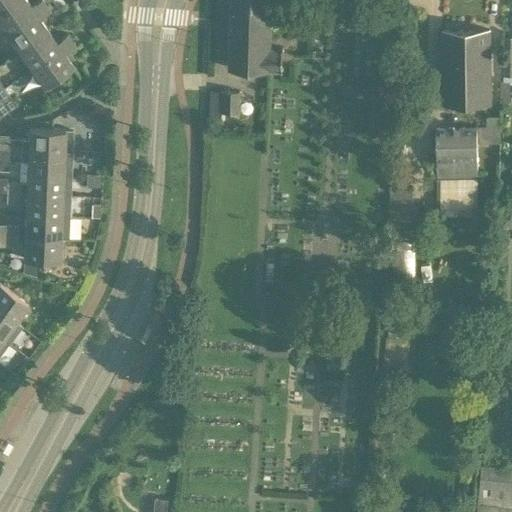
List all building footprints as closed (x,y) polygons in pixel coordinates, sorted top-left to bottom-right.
[(34,0),(29,4),(26,0),(9,0),(0,7),(0,24),(4,31),(43,2),(41,0),(34,0)] [(268,47),(270,18),(270,0),(231,0),(229,67),(268,68),(282,69),(283,48),(268,47)] [(48,8),(43,2),(4,31),(17,48),(45,27),(37,16),(48,8)] [(54,39),(45,27),(17,48),(29,66),(68,37),(64,32),(54,39)] [(457,83),(457,103),(489,103),(489,29),(468,30),(469,59),(476,58),(476,63),(474,63),(474,70),(464,70),(464,83),(457,83)] [(443,103),(457,103),(457,83),(464,83),(464,70),(474,70),(474,63),(476,63),(476,58),(469,59),(468,30),(442,30),(443,103)] [(511,75),(511,35),(503,36),(502,75),(511,75)] [(73,43),(68,37),(29,66),(42,84),(71,63),(62,51),(73,43)] [(239,113),(240,91),(209,91),(208,121),(222,121),(222,112),(239,113)] [(455,128),(456,171),(477,170),(476,142),(491,141),(490,125),(475,125),(475,123),(456,124),(455,128)] [(436,172),(456,171),(455,128),(456,124),(433,125),(436,172)] [(8,137),(7,148),(71,151),(72,128),(28,126),(28,138),(8,137)] [(70,172),(71,151),(7,148),(7,158),(27,159),(26,170),(70,172)] [(69,194),(70,172),(26,170),(26,182),(6,181),(5,191),(18,192),(25,192),(69,194)] [(437,214),(454,214),(456,177),(436,178),(437,214)] [(456,177),(454,214),(470,214),(476,177),(456,177)] [(389,220),(413,219),(412,189),(390,188),(389,220)] [(18,192),(5,191),(5,202),(18,202),(18,192)] [(69,194),(25,192),(24,213),(68,215),(69,194)] [(99,217),(99,204),(91,204),(91,217),(99,217)] [(68,215),(24,213),(23,235),(64,236),(64,237),(67,237),(68,215)] [(17,225),(4,224),(3,234),(16,235),(17,225)] [(16,235),(3,234),(3,245),(16,245),(16,235)] [(64,236),(23,235),(22,256),(63,258),(64,237),(64,236)] [(36,262),(22,261),(22,272),(36,275),(36,262)] [(0,309),(14,319),(27,301),(0,281),(0,309)] [(504,311),(504,300),(494,300),(493,310),(504,311)] [(14,319),(0,309),(0,335),(8,341),(21,324),(14,319)] [(511,511),(511,468),(481,465),(475,511),(511,511)] [(154,496),(152,511),(166,511),(168,498),(154,496)]
